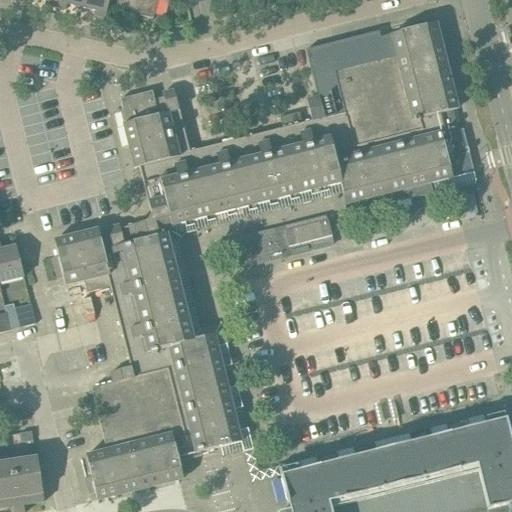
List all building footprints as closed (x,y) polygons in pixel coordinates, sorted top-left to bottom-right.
[(55,8),(56,8),(57,0),(45,0),(46,0),(45,6),(55,8)] [(81,8),(83,0),(57,0),(56,8),(66,10),(67,5),(81,8)] [(109,0),(83,0),(81,8),(95,11),(94,17),(105,19),(109,0)] [(117,0),(115,11),(153,20),(157,0),(117,0)] [(165,229),(339,185),(344,206),(356,203),(369,211),(476,184),(476,182),(475,183),(462,130),(458,128),(453,111),(457,110),(458,110),(436,24),(431,25),(427,26),(426,21),(410,25),(411,30),(401,33),(399,28),(306,52),(318,100),(308,102),(313,122),(302,125),(299,113),(280,118),(283,129),(189,153),(174,91),(162,94),(164,99),(154,101),(154,100),(152,92),(120,100),(120,101),(121,105),(123,110),(122,111),(121,113),(124,125),(123,125),(134,169),(139,168),(151,216),(150,218),(149,220),(147,223),(146,223),(140,225),(120,230),(119,226),(116,227),(111,228),(107,229),(109,234),(99,237),(98,230),(53,241),(65,287),(84,282),(87,294),(110,288),(130,368),(111,373),(113,383),(91,389),(106,451),(86,456),(97,502),(183,480),(178,459),(241,443),(214,336),(208,337),(203,338),(198,340),(193,341),(165,229)] [(307,224),(251,238),(257,264),(333,244),(330,231),(327,220),(325,220),(325,218),(306,223),(307,224)] [(0,245),(0,283),(24,278),(16,247),(1,251),(0,245)] [(299,332),(344,318),(339,303),(294,317),(299,332)] [(4,307),(6,314),(10,331),(35,325),(30,304),(14,309),(13,304),(4,307)] [(0,333),(10,331),(6,314),(0,315),(0,333)] [(17,410),(19,422),(27,421),(26,409),(17,410)] [(9,411),(11,423),(19,422),(17,410),(9,411)] [(11,423),(9,411),(0,413),(2,425),(11,423)] [(508,427),(506,420),(280,476),(289,511),(286,511),(511,511),(511,439),(511,440),(509,430),(508,427)] [(33,441),(31,432),(19,434),(21,443),(33,441)] [(44,503),(37,459),(0,464),(0,509),(13,507),(13,511),(24,511),(23,506),(44,503)]
